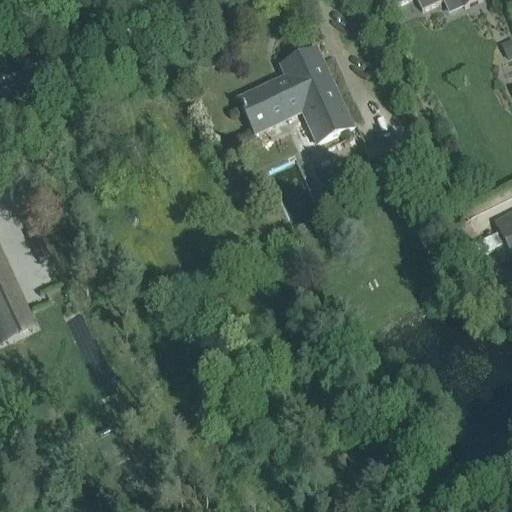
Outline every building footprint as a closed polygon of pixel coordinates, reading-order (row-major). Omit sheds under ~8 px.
[(385,0),(387,3),(390,1),(394,9),(412,0),(416,0),(422,13),(444,3),(442,0),(460,0),(465,10),(483,2),(482,0),(385,0)] [(511,42),(502,47),(509,62),(511,60),(511,42)] [(287,80),(240,102),(258,141),(304,120),(318,151),(354,135),(317,54),(282,70),(287,80)] [(398,139),(364,154),(377,182),(410,166),(398,139)] [(511,258),(511,216),(495,225),(511,258)] [(45,245),(34,250),(40,264),(51,259),(45,245)] [(0,333),(5,345),(34,332),(27,316),(0,258),(0,333)] [(72,382),(71,364),(61,364),(61,357),(43,358),(44,383),(72,382)]
